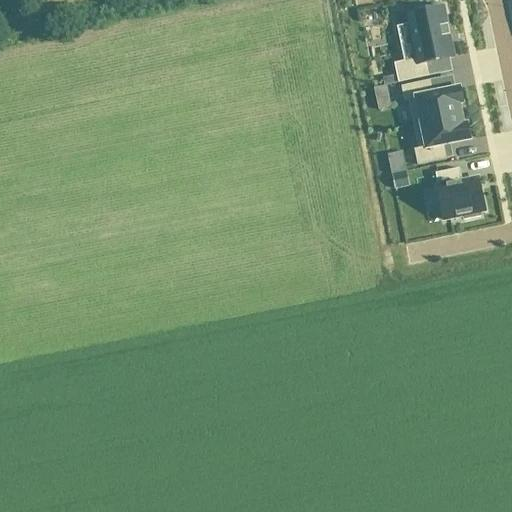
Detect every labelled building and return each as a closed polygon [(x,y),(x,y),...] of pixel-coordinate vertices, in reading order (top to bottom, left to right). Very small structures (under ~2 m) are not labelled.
[(408,16),(410,26),(417,61),(403,64),(393,66),(397,85),(429,79),(426,65),(449,60),(452,60),(448,39),(449,38),(449,37),(447,37),(446,29),(447,29),(447,27),(445,28),(442,9),(408,16)] [(431,82),(400,89),(403,104),(407,103),(412,127),(459,117),(457,107),(462,106),(458,91),(433,96),(431,82)] [(459,117),(412,127),(417,151),(413,152),(416,167),(447,161),(444,147),(469,142),(466,127),(461,128),(459,117)] [(484,214),(477,180),(461,184),(458,170),(434,175),(437,189),(436,189),(443,222),(462,218),(463,222),(479,219),(479,215),(484,214)] [(405,174),(391,177),(394,191),(408,188),(405,174)]
